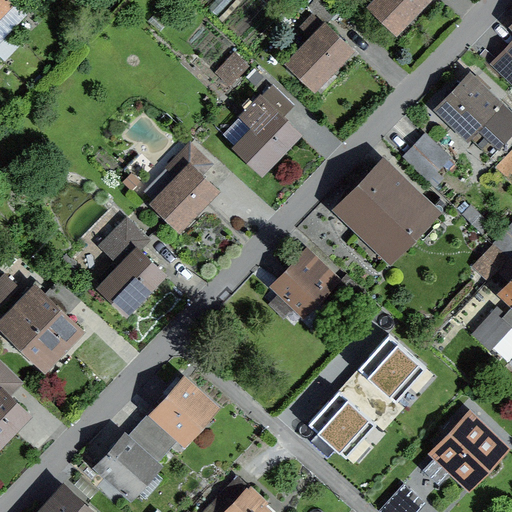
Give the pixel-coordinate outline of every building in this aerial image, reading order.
[(0,0),(0,21),(9,30),(25,13),(13,1),(13,0),(0,0)] [(421,0),(423,2),(425,0),(368,0),(367,2),(394,28),(421,0)] [(341,58),(350,48),(325,25),(314,15),(303,27),(319,43),(295,68),(321,93),(337,77),(328,68),(340,56),(341,58)] [(0,21),(0,38),(9,30),(0,21)] [(511,46),(497,62),(511,75),(511,46)] [(235,53),(217,71),(228,82),(246,63),(235,53)] [(499,163),(511,150),(511,117),(484,91),(488,87),(477,77),(473,81),(469,77),(440,107),(499,163)] [(236,145),(259,168),(286,140),(288,142),(297,132),(281,117),(293,105),(272,85),(243,115),(254,126),(236,145)] [(426,136),(406,157),(427,178),(448,156),(426,136)] [(206,198),(215,189),(191,165),(198,157),(182,141),(173,150),(179,156),(168,168),(184,183),(160,208),(177,224),(205,196),(206,198)] [(389,251),(430,209),(384,165),(344,207),(389,251)] [(96,281),(125,308),(151,280),(153,282),(162,272),(138,249),(149,239),(127,218),(104,242),(125,262),(118,269),(112,264),(96,281)] [(511,226),(497,243),(510,255),(511,252),(511,226)] [(508,257),(497,247),(478,267),(489,278),(508,257)] [(334,279),(307,253),(277,284),(304,310),(334,279)] [(511,254),(501,267),(511,277),(511,284),(505,292),(511,298),(511,307),(503,317),(495,309),(472,334),(490,349),(511,325),(511,254)] [(4,274),(0,278),(0,301),(16,285),(4,274)] [(347,274),(338,283),(356,301),(365,292),(347,274)] [(71,338),(81,329),(65,314),(79,299),(58,280),(44,294),(37,287),(1,325),(43,364),(69,336),(71,338)] [(389,333),(359,367),(396,400),(426,367),(389,333)] [(0,437),(16,420),(18,422),(27,413),(8,395),(21,382),(0,361),(0,437)] [(203,407),(208,402),(187,384),(182,389),(179,386),(156,411),(154,410),(141,425),(167,448),(180,433),(184,436),(207,411),(203,407)] [(339,389),(309,422),(346,456),(376,422),(339,389)] [(470,478),(499,448),(479,431),(484,425),(474,415),(441,450),(470,478)] [(153,463),(167,448),(141,425),(127,440),(125,438),(101,464),(131,491),(155,464),(153,463)] [(266,511),(260,506),(264,501),(239,476),(205,511),(266,511)] [(404,483),(379,511),(380,511),(415,511),(425,502),(404,483)] [(85,511),(64,493),(47,511),(85,511)] [(169,511),(160,503),(151,511),(169,511)]
